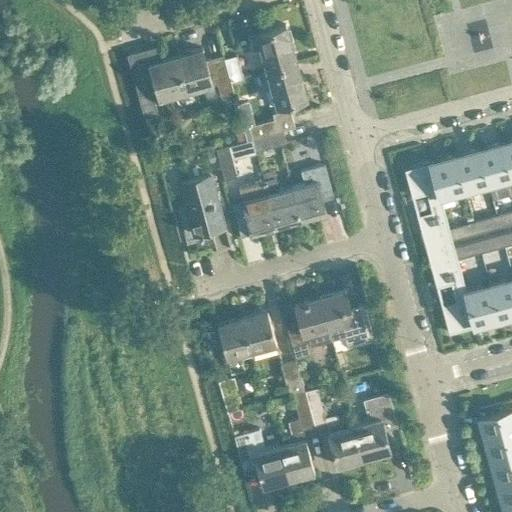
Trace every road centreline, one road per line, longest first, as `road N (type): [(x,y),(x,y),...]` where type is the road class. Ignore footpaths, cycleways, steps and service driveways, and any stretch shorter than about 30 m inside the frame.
road 1 (residential): [(204,286),(382,239)]
road 2 (residential): [(353,135),(511,92)]
road 3 (residential): [(421,383),(382,239)]
road 4 (residential): [(353,135),(319,0)]
road 5 (residential): [(137,32),(255,0)]
